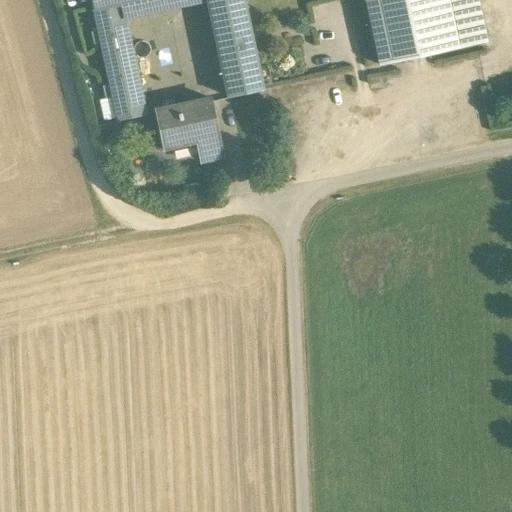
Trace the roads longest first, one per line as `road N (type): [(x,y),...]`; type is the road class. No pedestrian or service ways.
road 1 (track): [(128,231),(95,186),(44,0)]
road 2 (track): [(0,257),(128,231)]
